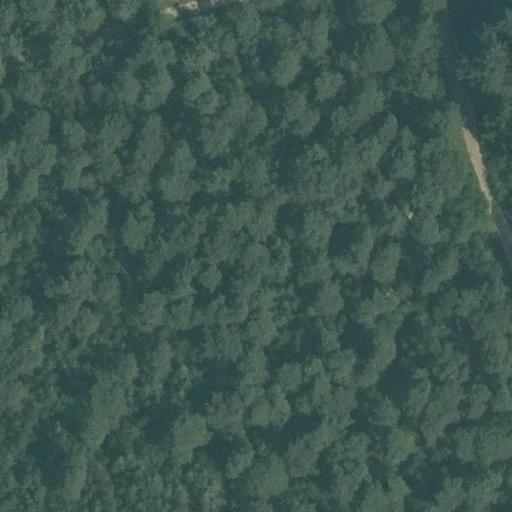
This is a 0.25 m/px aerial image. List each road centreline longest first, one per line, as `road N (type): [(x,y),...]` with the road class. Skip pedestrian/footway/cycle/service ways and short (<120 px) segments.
road 1 (track): [(0,70),(257,0)]
road 2 (track): [(431,0),(488,203),(511,251)]
